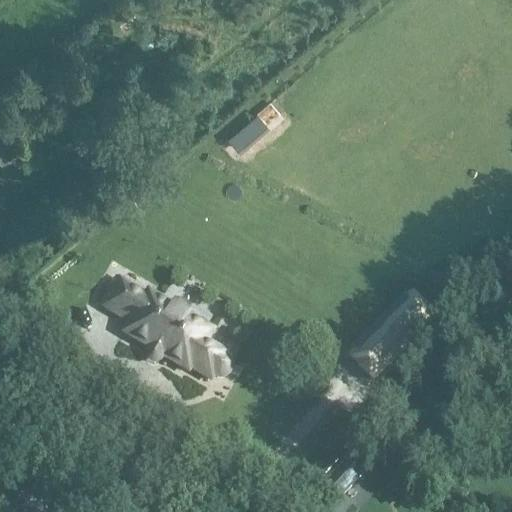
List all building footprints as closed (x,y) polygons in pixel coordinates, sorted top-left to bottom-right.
[(257,113),(228,138),(238,150),(268,125),(257,113)] [(9,118),(0,125),(0,162),(3,166),(30,144),(9,118)] [(161,363),(162,362),(164,359),(188,374),(190,370),(211,382),(214,377),(217,379),(221,380),(224,379),(227,377),(229,374),(229,370),(228,367),(226,364),(223,362),(226,357),(206,344),(212,334),(188,320),(189,316),(190,313),(189,309),(188,307),(186,305),(183,304),(180,303),(176,304),(173,306),(171,310),(148,296),(146,300),(117,282),(102,308),(131,325),(125,336),(149,351),(147,354),(147,355),(146,356),(146,357),(146,358),(146,359),(147,361),(148,363),(149,364),(150,365),(152,366),(154,366),(156,366),(157,366),(159,365),(160,364),(161,363)] [(181,300),(204,325),(216,314),(193,289),(181,300)] [(354,354),(349,359),(372,382),(435,321),(413,297),(408,302),(354,354)] [(404,297),(350,350),(354,354),(408,302),(404,297)] [(100,366),(126,342),(95,308),(69,332),(100,366)] [(379,461),(408,479),(420,461),(409,454),(418,440),(400,429),(379,461)] [(311,497),(326,511),(329,511),(361,477),(344,461),(311,497)] [(0,511),(43,511),(1,496),(0,499),(0,511)]
